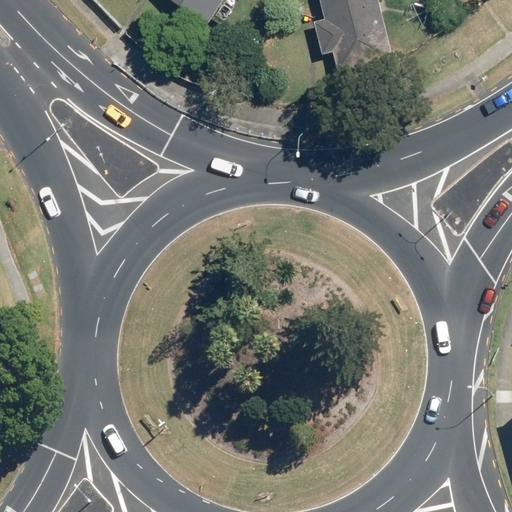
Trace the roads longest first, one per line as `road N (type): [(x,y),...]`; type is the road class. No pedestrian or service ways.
road 1 (secondary): [(11,0),(81,72),(240,181)]
road 2 (secondary): [(103,298),(48,167),(0,90)]
road 3 (secondary): [(316,184),(437,148),(511,106)]
road 4 (secondary): [(316,184),(362,202),(400,232),(430,271),(447,316)]
road 5 (secondary): [(103,298),(124,256),(156,221),(240,181)]
road 6 (secondary): [(182,511),(140,478),(110,434),(95,384)]
road 7 (secondary): [(21,511),(95,384)]
road 8 (secondary): [(447,401),(426,451),(360,511)]
road 9 (secondary): [(511,208),(447,316)]
